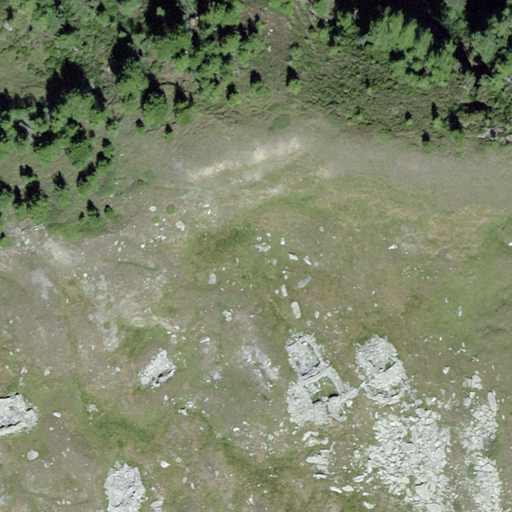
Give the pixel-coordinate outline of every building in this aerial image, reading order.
[(313,335),(289,345),(301,372),(324,362),(313,335)] [(392,335),(365,349),(379,375),(406,361),(392,335)] [(168,351),(147,366),(159,385),(181,371),(168,351)] [(330,370),(302,382),(313,407),(341,395),(330,370)] [(20,393),(0,398),(0,430),(28,424),(20,393)] [(144,474),(109,475),(109,511),(131,511),(145,511),(144,474)]
